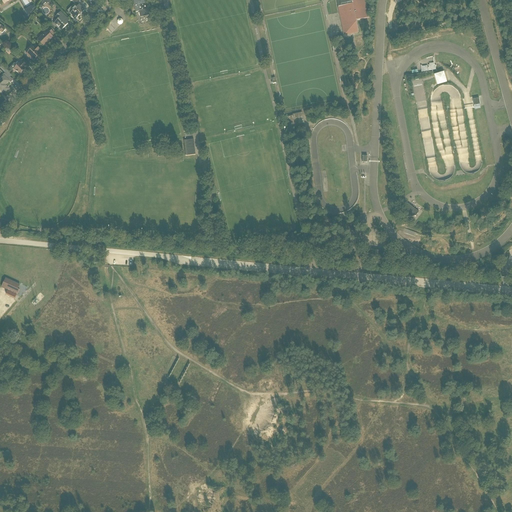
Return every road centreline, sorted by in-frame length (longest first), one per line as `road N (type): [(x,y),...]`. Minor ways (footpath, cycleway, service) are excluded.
road 1 (unclassified): [(511,290),(0,240)]
road 2 (residential): [(0,111),(112,0)]
road 3 (track): [(424,282),(407,365),(431,405)]
road 4 (track): [(431,405),(496,511)]
